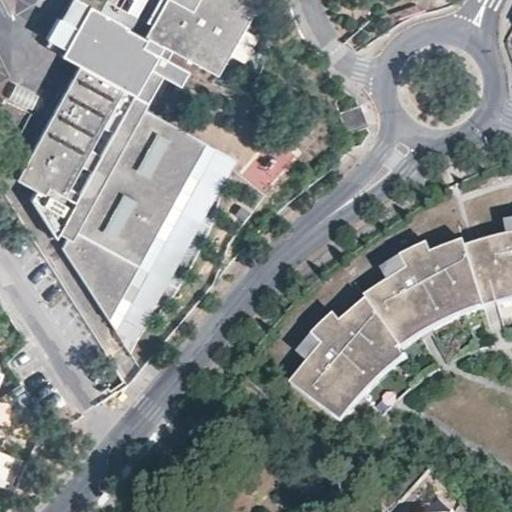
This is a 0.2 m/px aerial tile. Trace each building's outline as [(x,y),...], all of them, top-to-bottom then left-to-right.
[(100,0),(90,0),(82,15),(137,46),(143,37),(104,15),(100,1),(100,0)] [(100,0),(100,1),(104,15),(143,37),(151,24),(189,46),(182,58),(206,70),(218,68),(241,29),(233,25),(242,9),(250,14),(254,16),(262,0),(100,0)] [(43,49),(81,71),(144,105),(159,79),(176,88),(185,72),(137,46),(82,15),(67,6),(43,49)] [(241,29),(250,14),(242,9),(233,25),(241,29)] [(151,24),(143,37),(182,58),(189,46),(151,24)] [(21,181),(136,357),(244,160),(144,105),(81,71),(21,181)] [(358,105),(338,113),(345,134),(366,126),(358,105)] [(240,171),(260,188),(308,132),(288,115),(240,171)] [(511,236),(502,239),(485,243),(466,248),(465,244),(455,247),(446,250),(438,253),(433,255),(429,246),(402,258),(409,271),(398,278),(391,282),(366,298),(369,302),(342,324),(336,316),(314,336),(324,347),(316,356),(312,360),(292,385),(334,417),(339,411),(344,404),(345,403),(357,391),(365,381),(374,373),(387,362),(401,351),(403,350),(397,341),(407,333),(424,323),(442,315),(459,308),(472,303),(482,299),(484,299),(494,296),(506,292),(511,291),(511,236)] [(409,271),(402,258),(390,266),(398,278),(409,271)] [(511,291),(506,292),(494,296),(484,299),(482,299),(485,309),(496,306),(497,306),(508,303),(511,302),(511,291)] [(442,315),(424,323),(407,333),(397,341),(403,350),(413,342),(430,333),(446,324),(463,317),(479,312),(485,309),(482,299),(472,303),(459,308),(442,315)] [(324,347),(314,336),(305,347),(316,356),(324,347)] [(407,360),(401,351),(387,362),(374,373),(365,381),(357,391),(345,403),(344,404),(339,411),(334,417),(343,423),(347,418),(352,411),(364,398),(373,389),(381,380),(394,370),(407,360)]
